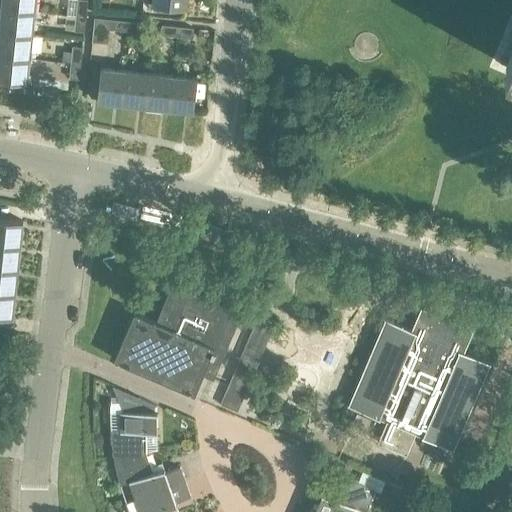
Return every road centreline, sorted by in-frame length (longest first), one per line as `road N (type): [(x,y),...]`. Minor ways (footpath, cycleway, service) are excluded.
road 1 (unclassified): [(511,277),(217,200)]
road 2 (residential): [(217,200),(238,0)]
road 3 (unclassified): [(53,353),(73,168)]
road 4 (residential): [(53,353),(212,422)]
road 5 (unclassified): [(35,511),(53,353)]
road 6 (residential): [(212,422),(298,459),(277,511)]
road 7 (unclassified): [(217,200),(73,168)]
